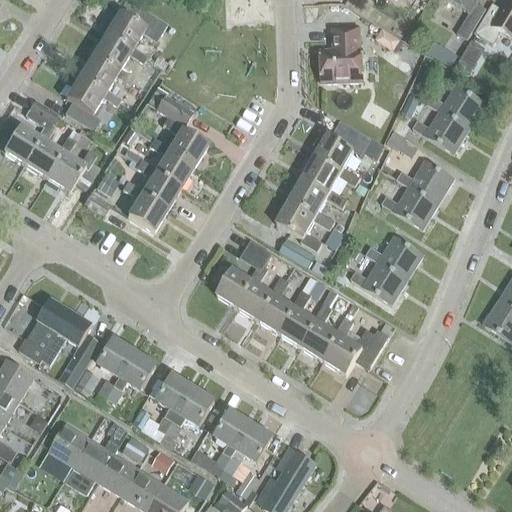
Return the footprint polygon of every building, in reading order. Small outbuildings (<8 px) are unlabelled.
[(468,17),(456,38),(466,44),(485,13),(475,7),(478,0),(443,0),(443,2),(468,17)] [(511,1),(509,0),(508,0),(495,23),(485,17),(473,38),(492,49),(500,36),(511,43),(511,1)] [(118,16),(104,38),(131,55),(133,52),(141,38),(155,47),(166,28),(140,12),(132,25),(118,16)] [(362,86),(361,54),(359,54),(359,32),(331,33),(332,55),(319,55),(320,87),(362,86)] [(391,55),(398,44),(380,33),(374,44),(391,55)] [(104,38),(91,60),(117,76),(119,73),(128,60),(142,68),(146,60),(133,52),(131,55),(104,38)] [(472,49),(483,56),(487,49),(476,42),(472,49)] [(456,60),(446,54),(440,64),(450,70),(456,60)] [(476,65),(464,58),(457,70),(469,77),(476,65)] [(133,82),(119,73),(117,76),(91,60),(78,81),(104,98),(106,95),(114,81),(128,90),(133,82)] [(164,75),(168,69),(155,61),(151,68),(164,75)] [(106,95),(104,98),(78,81),(64,103),(71,107),(64,119),(91,136),(98,124),(90,120),(101,102),(115,111),(120,103),(106,95)] [(176,139),(168,152),(166,155),(193,172),(206,150),(181,134),(191,117),(164,100),(166,97),(156,91),(145,108),(166,121),(161,130),(176,139)] [(427,109),(439,116),(468,134),(484,109),(455,91),(444,108),(432,100),(427,109)] [(399,118),(409,123),(418,105),(408,100),(399,118)] [(33,105),(26,115),(49,130),(56,119),(33,105)] [(468,134),(439,116),(429,133),(417,125),(412,133),(453,159),(468,134)] [(45,128),(36,141),(19,131),(2,157),(24,170),(40,144),(44,146),(53,133),(45,128)] [(74,146),(78,139),(70,134),(66,141),(69,143),(74,146)] [(134,138),(128,134),(120,146),(126,150),(134,138)] [(344,145),(364,158),(371,146),(350,134),(344,145)] [(385,148),(397,155),(403,143),(392,137),(385,148)] [(84,152),(89,145),(78,139),(74,146),(84,152)] [(326,140),(313,162),(340,178),(338,182),(354,191),(359,183),(343,173),(353,156),(326,140)] [(24,170),(45,184),(62,158),(65,160),(74,146),(69,143),(66,141),(57,155),(44,146),(40,144),(24,170)] [(163,161),(155,173),(153,177),(179,193),(193,172),(166,155),(168,152),(153,142),(148,151),(163,161)] [(62,158),(45,184),(67,198),(74,188),(84,194),(89,186),(79,180),(83,172),(86,174),(95,159),(87,154),(79,168),(65,160),(62,158)] [(313,162),(300,184),(328,200),(326,204),(341,213),(347,204),(331,195),(338,182),(340,178),(313,162)] [(150,182),(142,195),(140,198),(166,215),(179,193),(153,177),(155,173),(140,164),(134,172),(150,182)] [(396,184),(408,192),(437,209),(453,184),(424,166),(413,184),(394,172),(390,180),(396,184)] [(114,184),(104,178),(95,191),(106,198),(114,184)] [(300,184),(288,206),(315,222),(313,225),(329,235),(334,226),(318,217),(326,204),(328,200),(300,184)] [(140,198),(142,195),(126,185),(125,188),(121,194),(137,204),(126,220),(153,237),(166,215),(140,198)] [(437,209),(408,192),(398,208),(386,201),(381,209),(422,234),(437,209)] [(82,208),(103,221),(110,210),(89,197),(82,208)] [(371,217),(376,210),(365,203),(360,211),(371,217)] [(315,222),(288,206),(275,228),(301,244),(299,247),(316,256),(321,248),(305,238),(313,225),(315,222)] [(363,233),(368,221),(359,218),(354,230),(363,233)] [(365,260),(377,267),(406,285),(422,260),(393,242),(382,259),(370,252),(365,260)] [(278,255),(307,273),(315,260),(285,243),(278,255)] [(232,274),(215,300),(237,314),(254,287),(257,289),(267,274),(260,270),(268,258),(249,246),(241,259),(258,269),(248,284),(232,274)] [(406,285),(377,267),(367,284),(355,276),(350,284),(391,310),(406,285)] [(237,314),(259,327),(275,300),(279,303),(288,287),(280,282),(270,297),(257,289),(254,287),(237,314)] [(511,282),(498,304),(511,312),(511,282)] [(328,312),(336,298),(330,294),(321,308),(323,308),(328,312)] [(259,327),(280,340),(296,314),(300,316),(310,300),(301,295),(291,311),(279,303),(275,300),(259,327)] [(36,372),(38,370),(70,317),(49,304),(34,329),(35,330),(22,348),(23,349),(15,359),(36,372)] [(511,312),(498,304),(483,329),(511,348),(511,347),(511,312)] [(280,340),(302,353),(318,327),(322,329),(331,314),(328,312),(323,308),(313,324),(300,316),(296,314),(280,340)] [(349,325),(358,311),(353,308),(344,321),(349,325)] [(91,330),(70,317),(38,370),(46,375),(63,348),(76,355),(91,330)] [(302,353),(323,367),(339,340),(343,342),(353,327),(349,325),(344,321),(334,337),(322,329),(318,327),(302,353)] [(388,342),(394,333),(385,327),(379,336),(387,342),(388,342)] [(339,340),(323,367),(345,380),(353,367),(367,375),(387,342),(379,336),(376,335),(374,340),(365,335),(356,350),(343,342),(339,340)] [(98,369),(119,382),(134,357),(114,344),(98,369)] [(155,369),(135,357),(134,357),(119,382),(113,391),(106,403),(114,408),(127,387),(139,395),(155,369)] [(56,384),(71,393),(86,369),(71,360),(56,384)] [(6,365),(0,374),(0,395),(18,407),(33,382),(6,365)] [(73,393),(87,402),(99,383),(85,374),(73,393)] [(151,442),(160,448),(194,394),(172,380),(156,405),(169,413),(151,442)] [(105,403),(106,403),(113,391),(106,386),(94,405),(101,410),(105,403)] [(194,394),(160,448),(171,455),(177,445),(173,443),(185,423),(197,431),(213,405),(194,394)] [(0,395),(0,429),(3,431),(18,407),(0,395)] [(214,469),(222,474),(251,429),(230,416),(214,441),(227,449),(214,469)] [(30,428),(31,434),(38,439),(46,428),(35,421),(30,428)] [(0,462),(8,467),(10,469),(16,458),(0,448),(0,435),(3,431),(0,429),(0,462)] [(48,457),(73,472),(90,445),(65,429),(48,457)] [(251,429),(222,474),(231,479),(243,459),(256,467),(271,441),(251,429)] [(73,472),(97,487),(114,460),(113,459),(127,437),(117,431),(103,453),(90,445),(73,472)] [(121,457),(139,469),(149,453),(131,442),(121,457)] [(262,509),(261,511),(260,511),(287,511),(315,468),(295,456),(294,457),(288,453),(276,473),(282,477),(276,487),(270,483),(256,505),(262,509)] [(164,480),(173,466),(159,457),(150,471),(164,480)] [(97,487),(121,502),(138,475),(114,460),(97,487)] [(0,479),(9,485),(17,473),(10,469),(8,467),(0,479)] [(121,502),(137,511),(148,511),(162,489),(138,475),(121,502)] [(235,495),(245,502),(258,482),(248,476),(235,495)] [(197,479),(190,491),(205,501),(213,489),(197,479)] [(162,489),(148,511),(182,511),(187,505),(162,489)] [(244,511),(246,510),(226,494),(212,511),(244,511)] [(243,507),(248,511),(257,499),(251,495),(243,507)]
